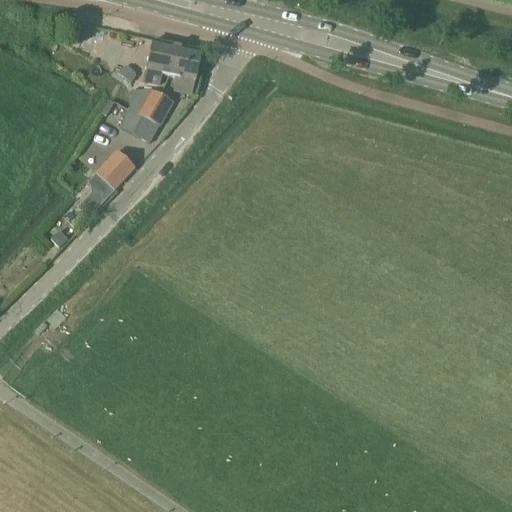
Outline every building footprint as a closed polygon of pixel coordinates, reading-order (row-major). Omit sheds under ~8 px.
[(161,78),(168,79),(169,77),(175,48),(152,43),(145,73),(146,73),(144,84),(159,88),(161,78)] [(175,48),(169,77),(168,79),(174,80),(171,92),(190,96),(193,83),(200,54),(181,49),(175,48)] [(128,111),(119,129),(131,136),(141,118),(145,120),(158,96),(151,92),(131,92),(128,111)] [(141,118),(131,136),(149,146),(159,129),(172,104),(158,96),(145,120),(141,118)] [(89,220),(134,171),(116,154),(96,176),(102,182),(77,209),(89,220)] [(50,241),(58,250),(67,242),(59,233),(50,241)]
